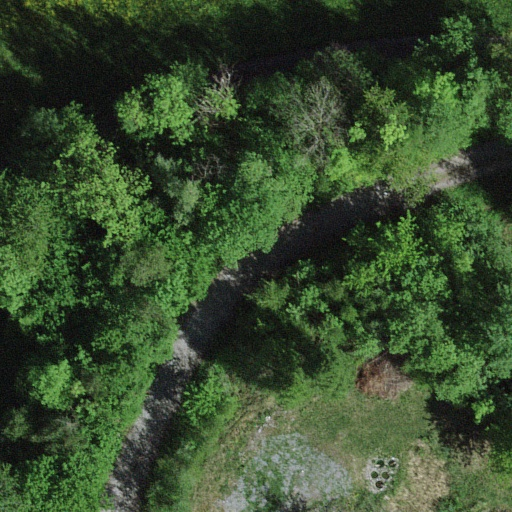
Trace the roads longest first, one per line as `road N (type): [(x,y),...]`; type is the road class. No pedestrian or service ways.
road 1 (track): [(511,165),(322,223),(228,310),(157,446),(138,511)]
road 2 (track): [(511,55),(447,53),(192,80),(0,187)]
